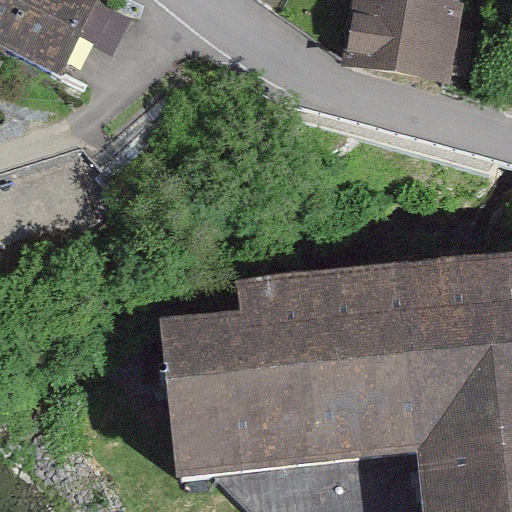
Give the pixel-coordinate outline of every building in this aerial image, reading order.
[(144,0),(0,0),(0,37),(106,85),(144,0)] [(498,0),(378,0),(369,74),(487,89),(498,0)] [(36,70),(0,55),(0,149),(4,151),(36,70)] [(209,104),(186,79),(89,165),(112,190),(209,104)] [(511,511),(511,295),(236,328),(239,368),(160,376),(176,511),(511,511)]
